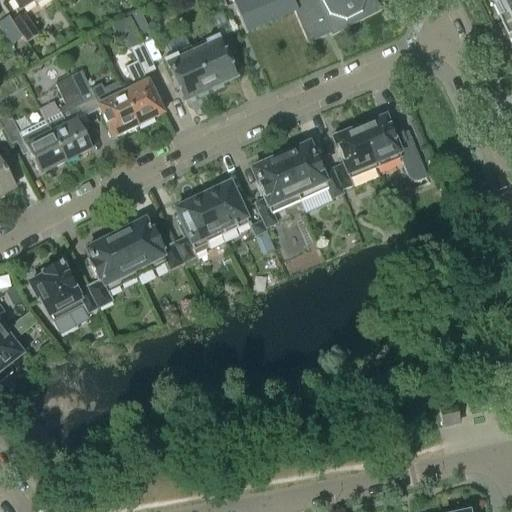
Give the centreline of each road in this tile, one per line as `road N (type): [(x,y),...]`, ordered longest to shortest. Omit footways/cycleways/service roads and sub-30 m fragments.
road 1 (residential): [(0,246),(441,39)]
road 2 (residential): [(263,509),(500,458)]
road 3 (residential): [(511,183),(441,39)]
